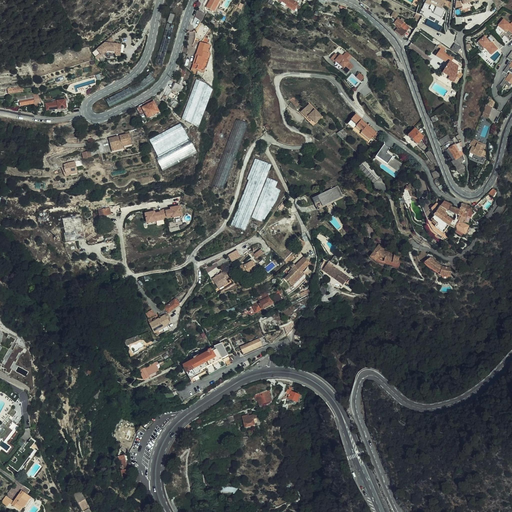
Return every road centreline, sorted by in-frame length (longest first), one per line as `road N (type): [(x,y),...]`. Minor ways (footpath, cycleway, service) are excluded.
road 1 (secondary): [(165,511),(155,471),(168,433),(235,383),(280,370),(311,376),(331,395),(381,511)]
road 2 (tertiary): [(511,357),(475,391),(437,408),(407,404),(376,376),(362,379),(356,409),(398,511)]
road 3 (residential): [(464,196),(450,199),(434,187),(420,160),(331,79),(286,74),(277,80),(281,104)]
road 4 (tertiary): [(342,0),(394,40),(447,176),(464,196)]
road 5 (unclassified): [(452,0),(449,25),(459,30),(465,63),(458,128),(468,171),(464,196)]
road 6 (tertiary): [(86,113),(101,118),(160,84),(193,0)]
road 7 (tertiary): [(160,0),(141,66),(90,99),(86,113)]
